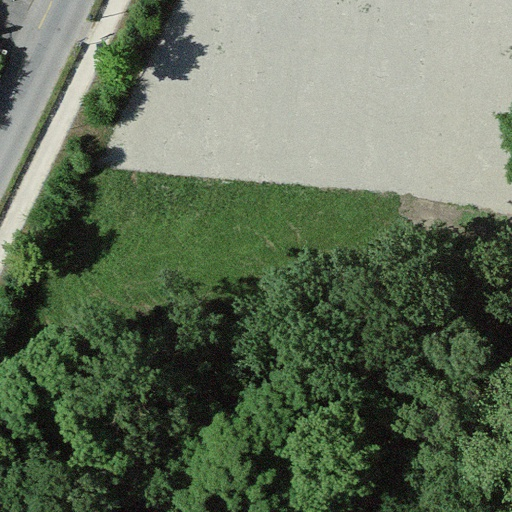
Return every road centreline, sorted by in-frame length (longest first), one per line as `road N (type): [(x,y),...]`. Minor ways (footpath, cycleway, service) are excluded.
road 1 (track): [(129,511),(227,464),(511,372)]
road 2 (tertiary): [(0,152),(74,0)]
